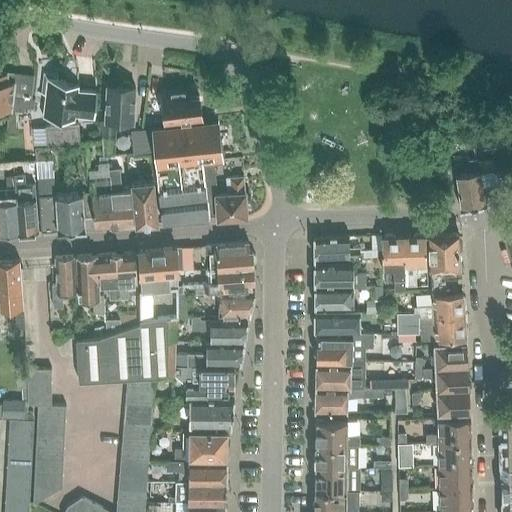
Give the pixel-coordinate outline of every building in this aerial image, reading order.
[(0,107),(9,109),(6,132),(17,133),(16,110),(25,111),(26,107),(34,108),(35,98),(32,97),(35,74),(6,71),(2,70),(0,66),(0,107)] [(44,72),(42,92),(46,92),(43,114),(59,116),(58,124),(46,125),(47,142),(80,140),(79,125),(72,124),(70,119),(76,121),(76,116),(95,117),(98,91),(79,89),(79,82),(66,80),(66,78),(57,77),(57,73),(44,72)] [(105,119),(101,119),(101,123),(103,135),(116,136),(116,122),(134,123),(136,86),(107,84),(105,119)] [(162,92),(166,126),(203,122),(199,95),(186,96),(185,90),(162,92)] [(203,122),(166,126),(152,127),(152,128),(155,153),(157,168),(163,222),(209,218),(209,214),(203,161),(215,160),(223,159),(219,121),(203,122)] [(145,154),(155,153),(152,128),(141,130),(144,151),(145,154)] [(100,130),(93,130),(90,134),(90,139),(101,138),(100,130)] [(145,154),(144,151),(141,130),(131,131),(134,155),(145,154)] [(484,149),(498,147),(496,137),(482,139),(484,149)] [(451,144),(453,150),(465,147),(464,142),(451,144)] [(492,154),(479,157),(486,202),(507,198),(500,163),(494,165),(492,154)] [(90,179),(91,191),(94,216),(95,226),(116,225),(109,168),(108,155),(104,155),(98,156),(100,178),(90,179)] [(486,202),(479,157),(467,159),(469,171),(456,173),(460,204),(461,208),(486,202)] [(217,191),(215,160),(203,161),(209,214),(218,214),(218,217),(248,215),(246,190),(245,190),(244,175),(226,176),(227,190),(217,191)] [(139,223),(133,188),(122,189),(120,167),(109,168),(116,225),(139,223)] [(36,198),(35,182),(26,183),(25,173),(14,174),(14,176),(19,231),(39,230),(36,198)] [(0,232),(19,231),(14,176),(7,176),(7,187),(0,188),(0,232)] [(131,180),(133,188),(139,223),(159,221),(154,178),(131,180)] [(56,193),(55,179),(38,180),(42,230),(86,227),(85,217),(94,216),(91,191),(83,191),(56,193)] [(431,233),(432,268),(431,268),(432,293),(446,292),(444,265),(459,265),(459,250),(461,247),(460,236),(457,232),(431,233)] [(405,234),(405,253),(405,285),(428,285),(426,233),(405,234)] [(395,286),(405,285),(405,253),(405,234),(381,235),(382,248),(382,256),(382,267),(394,267),(395,286)] [(315,257),(360,256),(360,257),(382,256),(382,248),(360,249),(360,246),(350,247),(350,235),(314,236),(315,257)] [(210,252),(211,268),(253,265),(252,249),(249,249),(248,241),(206,244),(207,253),(210,252)] [(140,296),(179,292),(179,286),(171,287),(170,273),(179,273),(177,246),(139,249),(141,277),(142,289),(140,290),(140,296)] [(128,296),(128,283),(137,283),(136,251),(116,252),(119,297),(128,296)] [(116,252),(98,253),(100,285),(109,284),(110,297),(119,297),(116,252)] [(93,311),(94,336),(106,333),(106,319),(104,293),(100,293),(100,285),(98,253),(76,255),(79,299),(93,299),(94,311),(93,311)] [(63,292),(76,291),(73,255),(56,255),(56,265),(57,283),(52,283),(53,306),(64,305),(63,292)] [(15,308),(16,328),(25,328),(23,307),(22,291),(21,266),(20,259),(0,260),(0,292),(11,292),(12,308),(15,308)] [(315,262),(315,284),(354,284),(354,286),(367,286),(366,272),(354,272),(353,261),(315,262)] [(187,291),(209,290),(219,289),(252,286),(251,280),(254,279),(253,265),(211,268),(212,280),(211,280),(211,281),(182,283),(183,291),(187,291)] [(354,286),(354,284),(315,284),(316,306),(354,306),(354,286)] [(219,291),(219,289),(209,290),(209,315),(248,315),(254,290),(219,291)] [(464,291),(446,292),(432,293),(432,304),(414,305),(415,312),(417,312),(420,312),(420,316),(465,314),(464,291)] [(382,311),(383,298),(375,298),(367,298),(366,311),(382,311)] [(316,331),(319,331),(360,331),(361,311),(316,311),(316,331)] [(415,312),(407,312),(397,312),(397,328),(418,328),(417,312),(415,312)] [(137,318),(137,313),(120,313),(120,319),(121,323),(137,318)] [(421,339),(435,338),(435,339),(467,337),(465,314),(420,316),(420,322),(421,339)] [(192,316),(187,316),(185,316),(184,328),(201,328),(201,327),(211,327),(211,340),(244,340),(247,319),(201,319),(201,315),(192,315),(192,316)] [(94,336),(76,337),(79,380),(127,377),(150,376),(148,317),(140,318),(140,322),(121,328),(106,333),(94,336)] [(106,319),(106,333),(121,328),(121,323),(120,319),(106,319)] [(50,327),(50,337),(60,337),(60,327),(50,327)] [(318,335),(318,345),(314,348),(314,353),(318,356),(318,359),(353,359),(353,345),(373,346),(374,332),(360,331),(319,331),(319,335),(318,335)] [(188,365),(193,365),(197,365),(197,362),(240,362),(244,340),(211,340),(207,340),(207,351),(187,351),(187,352),(177,352),(177,366),(187,366),(188,365)] [(435,366),(468,364),(467,341),(433,342),(435,366)] [(416,356),(416,366),(425,366),(425,358),(422,356),(416,356)] [(365,360),(353,359),(318,359),(318,363),(317,363),(317,372),(313,374),(313,382),(317,384),(317,387),(351,387),(365,387),(365,360)] [(33,367),(33,363),(28,363),(28,380),(52,380),(52,367),(48,367),(33,367)] [(468,364),(435,366),(425,366),(416,366),(416,377),(422,377),(424,375),(435,375),(436,389),(470,387),(468,364)] [(186,397),(190,397),(230,398),(230,392),(235,392),(235,365),(197,365),(193,365),(193,382),(186,382),(186,397)] [(154,393),(156,375),(150,376),(127,377),(126,391),(154,393)] [(52,391),(52,380),(28,380),(28,392),(52,391)] [(384,387),(365,387),(351,387),(317,387),(317,395),(312,397),(312,405),(316,408),(316,409),(348,410),(349,396),(384,396),(384,387)] [(471,411),(470,387),(436,389),(437,412),(471,411)] [(39,402),(39,403),(52,403),(52,391),(28,392),(28,401),(39,402)] [(153,407),(154,393),(126,391),(125,404),(153,407)] [(413,403),(419,402),(421,400),(421,391),(412,392),(413,403)] [(233,397),(230,398),(190,397),(189,424),(192,424),(226,424),(232,424),(235,398),(233,397)] [(2,415),(24,416),(25,399),(3,398),(3,402),(0,402),(0,414),(3,415),(2,415)] [(67,404),(52,403),(39,403),(38,417),(66,418),(67,404)] [(152,420),(153,407),(125,404),(124,418),(152,420)] [(511,412),(499,413),(501,478),(511,477),(511,412)] [(34,430),(34,418),(10,417),(10,429),(34,430)] [(65,432),(66,418),(38,417),(37,430),(65,432)] [(471,440),(471,417),(438,418),(438,432),(426,432),(426,442),(438,442),(438,441),(471,440)] [(124,418),(123,432),(151,434),(152,420),(124,418)] [(348,434),(348,420),(316,419),(316,442),(348,443),(359,443),(360,443),(360,434),(348,434)] [(226,424),(192,424),(192,429),(189,429),(189,432),(185,432),(184,447),(175,447),(175,455),(189,455),(189,456),(227,456),(228,430),(226,430),(226,424)] [(33,442),(34,430),(10,429),(9,441),(33,442)] [(65,432),(37,430),(37,444),(65,445),(65,432)] [(123,432),(122,445),(150,447),(151,434),(123,432)] [(398,432),(398,443),(407,443),(407,434),(404,432),(398,432)] [(377,436),(377,444),(391,444),(391,436),(377,436)] [(471,440),(438,441),(438,442),(439,464),(472,463),(471,440)] [(33,454),(33,442),(9,441),(9,452),(33,454)] [(316,465),(348,466),(358,466),(359,443),(348,443),(316,442),(316,465)] [(407,450),(407,443),(398,443),(399,453),(405,453),(407,450)] [(64,459),(65,445),(37,444),(36,457),(64,459)] [(122,445),(121,459),(149,461),(150,447),(122,445)] [(9,452),(8,464),(32,465),(33,454),(9,452)] [(36,457),(35,471),(63,472),(64,459),(36,457)] [(121,459),(120,472),(148,475),(149,461),(121,459)] [(167,469),(167,470),(171,480),(188,480),(226,481),(227,459),(189,460),(189,469),(167,469)] [(439,464),(439,487),(472,487),(472,463),(439,464)] [(8,464),(7,476),(31,477),(32,465),(8,464)] [(361,466),(358,466),(348,466),(316,465),(316,489),(355,489),(360,489),(361,466)] [(34,502),(62,486),(63,486),(63,472),(35,471),(34,502)] [(147,488),(148,475),(120,472),(119,486),(147,488)] [(31,477),(7,476),(7,488),(31,489),(31,477)] [(408,488),(408,480),(405,477),(399,477),(400,489),(408,488)] [(511,500),(511,477),(501,478),(501,500),(502,500),(502,501),(511,500)] [(170,501),(176,501),(188,501),(225,501),(226,481),(188,480),(189,492),(170,491),(170,501)] [(392,490),(392,480),(382,480),(382,490),(392,490)] [(146,501),(147,488),(119,486),(118,499),(146,501)] [(439,487),(440,510),(473,510),(472,487),(439,487)] [(30,501),(31,489),(7,488),(6,499),(30,501)] [(409,496),(408,488),(400,489),(400,499),(406,498),(409,496)] [(315,511),(347,511),(355,511),(355,489),(316,489),(315,511)] [(382,501),(392,501),(392,491),(382,491),(382,501)] [(276,492),(275,511),(291,511),(293,493),(276,492)] [(82,495),(68,505),(64,511),(89,511),(94,502),(82,495)] [(6,499),(6,511),(23,511),(29,511),(30,501),(6,499)] [(118,499),(116,511),(144,511),(146,501),(118,499)] [(511,511),(511,500),(502,501),(501,511),(511,511)] [(176,511),(224,511),(225,501),(188,501),(176,501),(176,511)] [(89,511),(104,511),(105,507),(94,502),(89,511)]
